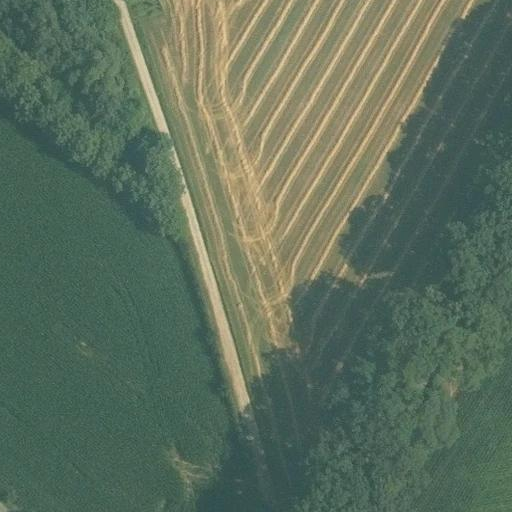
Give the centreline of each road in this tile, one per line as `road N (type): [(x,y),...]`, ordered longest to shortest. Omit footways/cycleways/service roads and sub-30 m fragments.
road 1 (track): [(269,511),(123,0)]
road 2 (unclassified): [(326,511),(511,202)]
